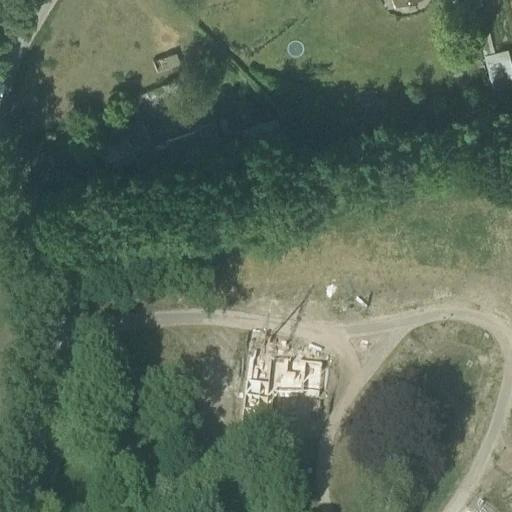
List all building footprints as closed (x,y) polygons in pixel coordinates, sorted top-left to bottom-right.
[(110,136),(94,142),(104,168),(126,158),(131,172),(150,165),(172,156),(174,161),(224,148),(218,132),(213,118),(165,135),(168,143),(148,150),(141,132),(145,131),(141,119),(108,131),(110,136)] [(316,256),(315,290),(341,290),(341,295),(343,295),(343,292),(352,292),(352,295),(354,295),(354,290),(375,290),(375,265),(395,266),(395,205),(374,205),(374,256),(316,256)] [(411,253),(411,258),(413,258),(413,277),(436,277),(436,279),(438,279),(438,278),(447,278),(447,279),(449,279),(448,274),(464,274),(464,250),(495,250),(511,217),(463,217),(463,243),(413,243),(413,253),(411,253)] [(250,269),(249,286),(253,286),(253,291),(281,291),(281,265),(299,265),(299,228),(275,228),(275,248),(253,248),(253,269),(250,269)] [(499,284),(498,285),(511,295),(511,254),(507,261),(511,264),(511,268),(500,285),(499,284)] [(163,342),(158,384),(212,391),(209,412),(236,415),(245,345),(218,342),(217,349),(201,347),(202,340),(182,337),(181,345),(163,342)] [(244,383),(239,426),(270,429),(273,393),(318,397),(321,365),(298,363),(298,361),(287,360),(287,362),(268,361),(266,384),(244,383)] [(202,415),(201,427),(216,429),(217,417),(202,415)]
